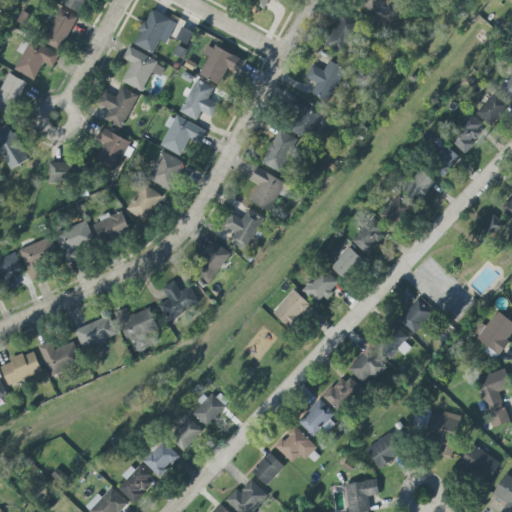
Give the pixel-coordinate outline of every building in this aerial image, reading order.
[(80,13),(86,0),(62,0),(61,4),(80,13)] [(280,0),(251,0),(250,3),(264,9),(268,0),(273,0),(279,3),(280,0)] [(360,0),(358,5),(377,15),(385,0),(391,0),(393,1),(393,0),(360,0)] [(77,18),(59,8),(41,40),(59,50),(77,18)] [(134,45),(153,54),(159,41),(166,44),(176,22),(150,10),(134,45)] [(357,19),(338,12),(325,46),(344,53),(357,19)] [(52,67),(59,54),(30,39),(14,70),(33,80),(43,62),(52,67)] [(199,75),(219,85),(227,68),(237,73),(244,60),(207,43),(202,54),(207,57),(199,75)] [(121,81),(141,91),(151,72),(160,77),(165,66),(128,47),(122,59),(131,63),(121,81)] [(316,83),(311,93),(329,102),(345,69),(328,61),(323,70),(312,64),(305,78),(316,83)] [(511,73),(511,100),(500,89),(511,73)] [(9,74),(0,89),(0,110),(9,115),(26,84),(9,74)] [(212,118),(219,105),(208,99),(214,88),(196,79),(179,112),(196,120),(200,112),(212,118)] [(108,109),(103,120),(122,128),(137,94),(120,87),(116,96),(103,91),(97,104),(108,109)] [(494,94),(507,105),(495,121),(490,120),(493,122),(489,126),(475,113),(494,94)] [(324,110),(297,96),(291,108),(298,112),(289,129),(308,140),(324,110)] [(470,114),(480,124),(476,129),(480,133),(477,138),(473,139),(471,138),(470,139),(473,143),(464,154),(447,137),(470,114)] [(205,131),(176,115),(159,145),(179,156),(189,139),(198,144),(205,131)] [(0,128),(0,153),(8,170),(28,160),(9,124),(0,128)] [(95,139),(104,144),(95,159),(113,170),(130,143),(103,126),(95,139)] [(262,165),(282,173),(296,138),(276,130),(262,165)] [(437,137),(458,156),(436,181),(415,160),(437,137)] [(184,162),(161,152),(148,180),(171,191),(184,162)] [(48,182),(81,183),(81,163),(49,162),(48,182)] [(402,189),(418,171),(422,173),(423,172),(434,182),(428,189),(425,194),(419,198),(415,202),(402,189)] [(161,196),(144,184),(125,209),(143,222),(161,196)] [(379,215),(398,195),(413,211),(395,230),(379,215)] [(511,219),(511,196),(500,207),(511,219)] [(264,218),(247,209),(241,219),(230,213),(222,226),(234,232),(228,242),(246,251),(264,218)] [(129,233),(121,211),(108,216),(93,221),(100,243),(129,233)] [(504,222),(490,215),(479,235),(493,243),(504,222)] [(352,241),(372,217),(383,228),(380,231),(383,235),(377,242),(375,240),(373,243),(375,246),(367,256),(352,241)] [(67,263),(79,258),(76,249),(94,241),(85,221),(54,234),(67,263)] [(19,250),(29,276),(60,263),(49,237),(19,250)] [(210,284),(230,252),(213,242),(193,273),(210,284)] [(330,267),(346,281),(363,261),(349,247),(340,257),(330,267)] [(15,252),(1,258),(0,255),(0,279),(22,272),(15,252)] [(301,290),(316,305),(324,297),(326,300),(333,293),(330,290),(337,282),(325,269),(314,280),(310,286),(307,284),(301,290)] [(161,288),(168,299),(158,305),(167,321),(200,303),(189,286),(180,291),(174,280),(161,288)] [(293,290),(308,305),(287,326),(270,313),(293,290)] [(398,320),(414,334),(433,313),(418,299),(398,320)] [(158,329),(149,308),(131,316),(127,307),(114,312),(126,342),(158,329)] [(511,331),(511,323),(497,311),(484,326),(480,323),(471,333),(497,355),(509,342),(506,339),(511,331)] [(75,331),(83,350),(117,334),(109,316),(75,331)] [(403,355),(413,345),(395,328),(377,347),(389,359),(398,350),(403,355)] [(50,376),(82,363),(74,342),(54,350),(51,341),(38,346),(50,376)] [(347,369),(362,383),(370,375),(375,379),(386,366),(367,348),(347,369)] [(0,365),(8,385),(41,372),(33,351),(0,364),(0,365)] [(477,377),(492,428),(509,423),(499,391),(510,387),(505,369),(477,377)] [(323,398),(338,412),(361,388),(346,374),(323,398)] [(0,399),(8,396),(0,378),(0,399)] [(192,413),(205,426),(225,406),(227,402),(225,398),(220,393),(216,397),(212,394),(192,413)] [(337,417),(319,399),(297,422),(313,437),(321,429),(323,431),(337,417)] [(452,458),(460,415),(442,412),(441,416),(432,415),(427,445),(439,447),(437,456),(452,458)] [(188,419),(202,432),(183,452),(169,439),(188,419)] [(299,455),(305,460),(317,447),(294,426),(275,447),(292,463),(299,455)] [(378,469),(402,453),(389,433),(365,449),(378,469)] [(141,461),(159,477),(166,470),(164,467),(169,462),(171,464),(178,456),(163,443),(141,461)] [(457,468),(489,483),(499,460),(467,445),(457,468)] [(266,486),(284,466),(268,452),(251,471),(266,486)] [(133,503),(117,488),(125,480),(122,475),(130,466),(134,470),(139,465),(149,475),(146,479),(151,484),(144,491),(141,488),(139,490),(143,494),(133,503)] [(509,511),(511,511),(511,479),(502,475),(493,496),(505,502),(502,508),(509,511)] [(241,511),(251,511),(267,496),(251,480),(239,492),(236,489),(227,498),(241,511)] [(369,511),(369,496),(378,496),(377,481),(345,482),(347,511),(369,511)] [(89,511),(89,510),(85,506),(97,493),(101,497),(110,488),(127,503),(118,511),(89,511)]
